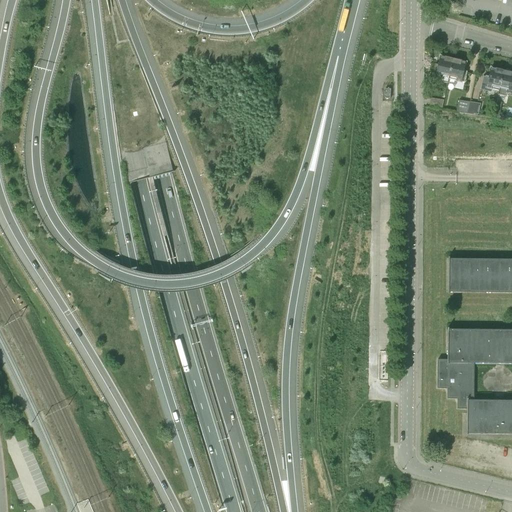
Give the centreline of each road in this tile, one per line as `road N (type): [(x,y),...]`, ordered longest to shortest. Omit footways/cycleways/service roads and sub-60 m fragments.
road 1 (trunk): [(67,0),(38,115),(41,191),(67,237),(109,270),(138,280),(212,276),(262,247),(297,192),(337,59)]
road 2 (tertiary): [(511,492),(414,466),(407,456),(410,23)]
road 3 (trunk): [(284,511),(210,240),(122,0)]
road 4 (motorway): [(258,511),(161,174),(123,0)]
road 5 (motorway): [(99,0),(153,244),(232,511)]
road 6 (trunk): [(94,0),(135,275),(207,511)]
road 7 (trunk): [(291,511),(291,335),(337,59)]
road 8 (trunk): [(0,197),(178,511)]
road 9 (trunk): [(305,0),(246,28),(182,19),(153,0)]
